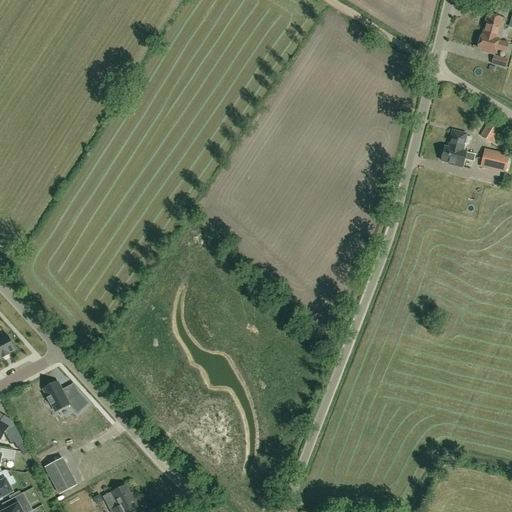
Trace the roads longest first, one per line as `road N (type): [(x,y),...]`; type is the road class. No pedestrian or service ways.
road 1 (unclassified): [(285,511),(378,269),(434,67)]
road 2 (unclassified): [(209,511),(57,351)]
road 3 (track): [(327,0),(434,67)]
